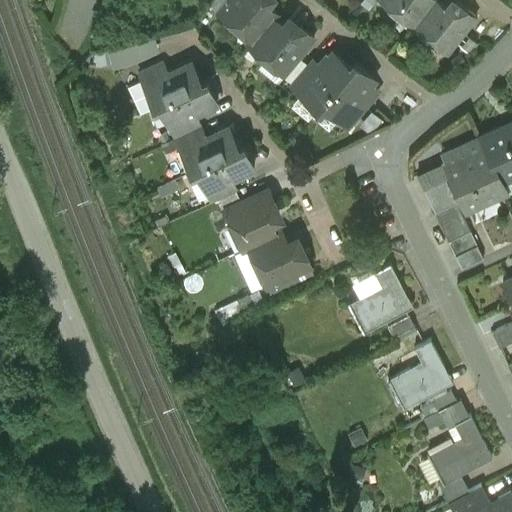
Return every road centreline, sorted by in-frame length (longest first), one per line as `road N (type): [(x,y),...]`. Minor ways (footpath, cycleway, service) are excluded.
road 1 (residential): [(511,35),(392,137),(416,207),(511,395)]
road 2 (residential): [(159,511),(0,127)]
